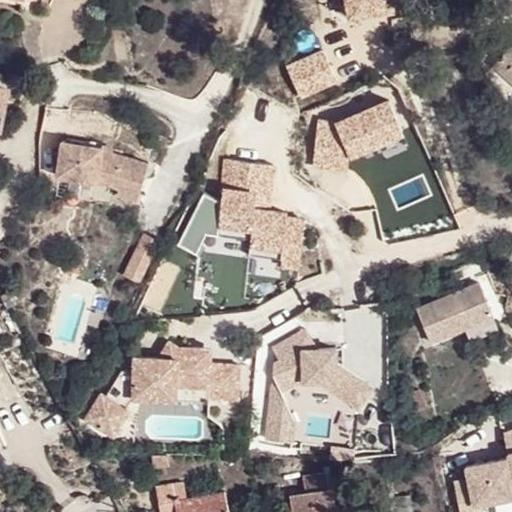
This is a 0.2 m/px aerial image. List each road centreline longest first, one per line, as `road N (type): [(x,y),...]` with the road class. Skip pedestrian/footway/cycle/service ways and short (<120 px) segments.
road 1 (unknown): [(402,49),(487,231)]
road 2 (track): [(511,224),(347,270)]
